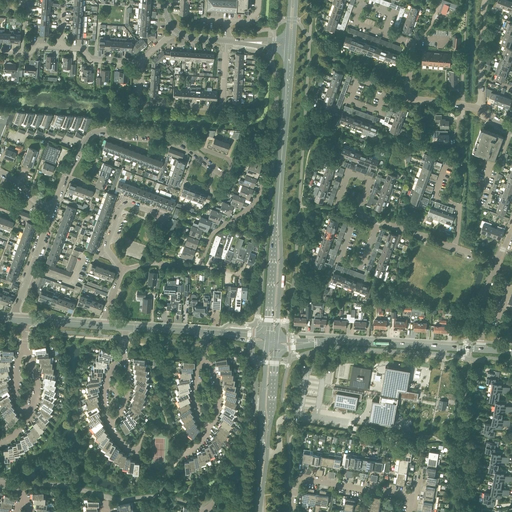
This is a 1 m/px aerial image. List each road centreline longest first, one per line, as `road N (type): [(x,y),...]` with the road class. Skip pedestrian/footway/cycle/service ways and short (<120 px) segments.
road 1 (residential): [(226,42),(222,109),(139,104),(142,63)]
road 2 (tertiary): [(479,349),(288,344)]
road 3 (secondary): [(275,219),(291,45)]
road 4 (residential): [(292,511),(301,479),(412,497)]
road 5 (residential): [(201,265),(212,234),(249,209),(267,167)]
road 6 (secondary): [(275,342),(275,219)]
road 7 (secondary): [(275,219),(265,341)]
road 8 (residential): [(121,270),(105,248),(122,207),(171,217)]
